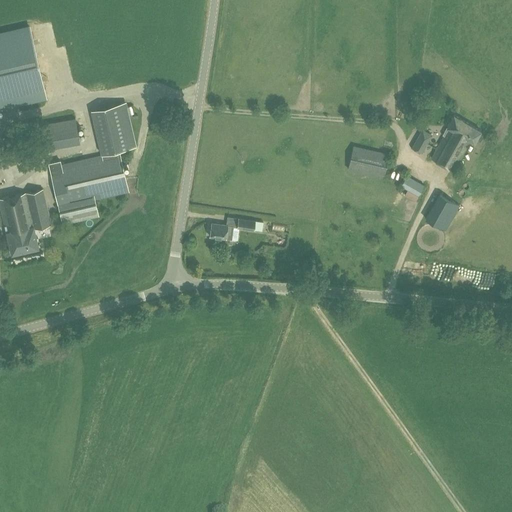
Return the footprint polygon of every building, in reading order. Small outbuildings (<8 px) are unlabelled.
[(30,27),(0,34),(0,109),(2,109),(1,106),(46,96),(30,27)] [(49,166),(62,224),(99,216),(95,200),(129,192),(119,150),(136,146),(129,114),(126,101),(90,109),(101,154),(49,166)] [(431,158),(453,170),(471,140),(474,142),(476,138),(480,140),(484,135),(480,133),(481,131),(454,115),(447,127),(443,135),(444,135),(431,158)] [(7,142),(10,160),(46,153),(45,149),(80,142),(76,122),(42,128),(43,136),(7,142)] [(412,147),(422,153),(433,135),(423,129),(412,147)] [(347,169),(384,178),(390,154),(353,145),(347,169)] [(0,187),(8,186),(2,155),(0,155),(0,187)] [(401,185),(418,195),(424,185),(406,175),(401,185)] [(0,198),(0,206),(11,254),(39,248),(34,228),(51,225),(43,189),(0,198)] [(425,218),(446,230),(460,205),(438,193),(425,218)] [(226,238),(231,239),(233,227),(262,231),(263,221),(227,216),(226,224),(212,222),(210,236),(226,238)]
